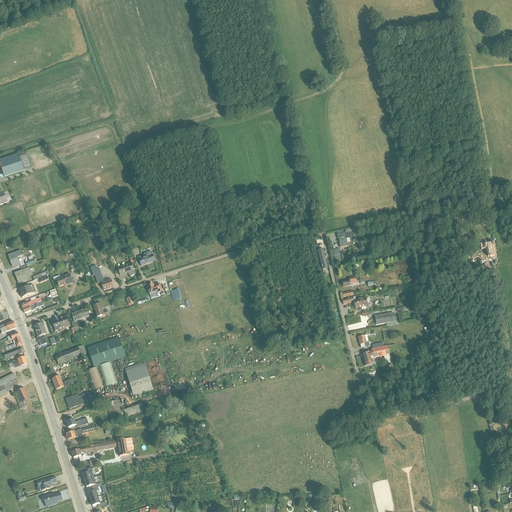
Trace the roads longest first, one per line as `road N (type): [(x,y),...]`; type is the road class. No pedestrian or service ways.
road 1 (track): [(19,324),(318,231),(371,413),(511,390)]
road 2 (track): [(328,0),(344,69),(324,91),(130,147),(108,122),(0,157)]
road 3 (tertiary): [(82,511),(0,275)]
